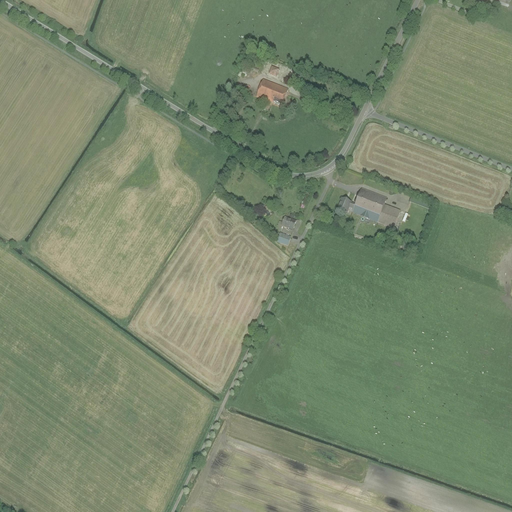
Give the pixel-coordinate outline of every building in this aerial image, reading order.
[(273,67),(270,75),(278,77),(281,69),(273,67)] [(288,92),(262,82),(255,98),(282,109),(288,92)] [(345,216),(347,212),(393,229),(399,214),(382,207),(385,201),(361,192),(354,209),(349,207),(349,205),(343,203),(338,214),(345,216)] [(295,223),(278,218),(275,227),(292,232),(295,223)] [(289,238),(279,236),(277,242),(287,244),(289,238)]
